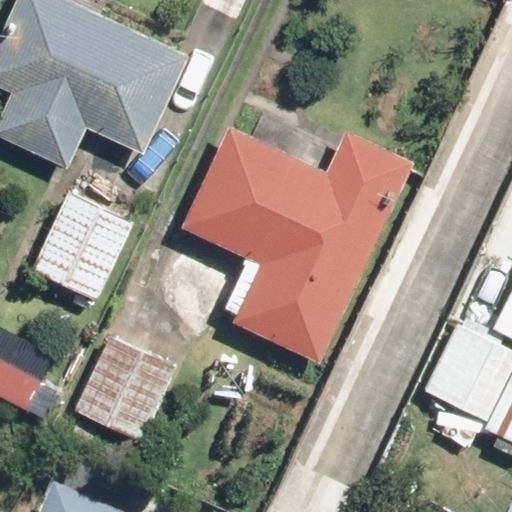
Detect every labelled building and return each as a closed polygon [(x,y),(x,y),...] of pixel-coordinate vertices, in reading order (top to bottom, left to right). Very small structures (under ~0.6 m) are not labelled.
[(0,137),(67,169),(87,127),(144,152),(185,58),(49,0),(4,0),(0,10),(0,137)] [(339,135),(322,170),(225,126),(177,233),(247,264),(220,318),(276,346),(279,342),(317,360),(408,168),(339,135)] [(65,199),(34,269),(93,295),(124,226),(65,199)] [(511,291),(448,411),(511,444),(511,291)] [(104,346),(79,415),(131,433),(156,365),(104,346)] [(76,511),(36,497),(30,511),(76,511)]
